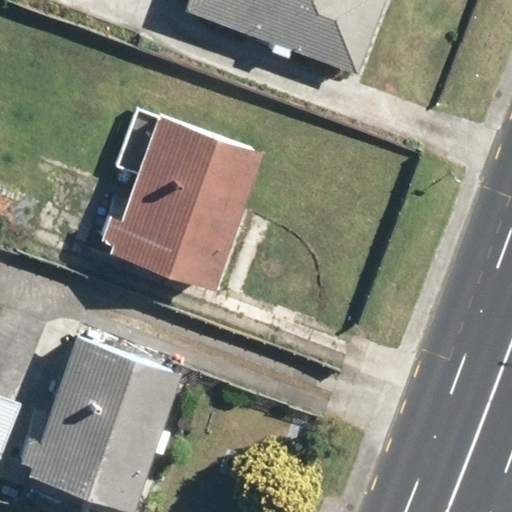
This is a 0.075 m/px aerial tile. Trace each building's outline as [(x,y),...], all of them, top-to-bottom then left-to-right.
[(177,0),(177,1),(352,67),(377,0),(177,0)] [(261,144),(150,104),(100,242),(210,282),(261,144)] [(47,197),(0,180),(0,230),(32,242),(47,197)] [(175,368),(70,331),(21,465),(126,502),(175,368)] [(0,440),(19,395),(0,388),(0,440)]
